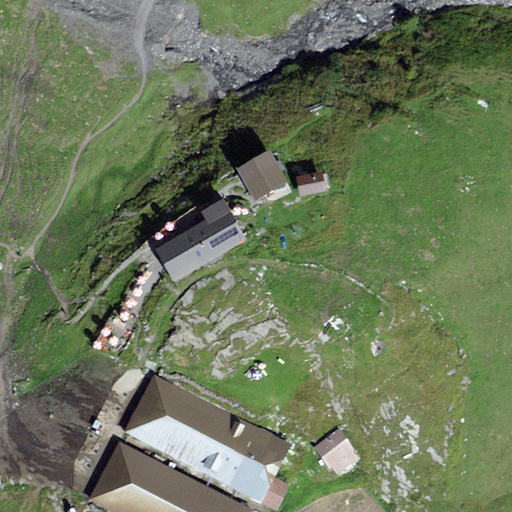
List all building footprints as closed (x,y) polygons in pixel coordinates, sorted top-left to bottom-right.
[(256,198),(283,182),(268,156),(240,172),(256,198)] [(244,240),(222,202),(202,214),(207,222),(156,251),(164,265),(173,281),(244,240)] [(272,477),(288,445),(154,376),(125,432),(275,510),(287,485),(272,477)] [(347,471),(352,468),(350,464),(356,460),(347,449),(349,448),(339,432),(317,449),(327,465),(330,463),(337,473),(345,468),(347,471)] [(251,511),(119,444),(91,500),(114,511),(251,511)]
